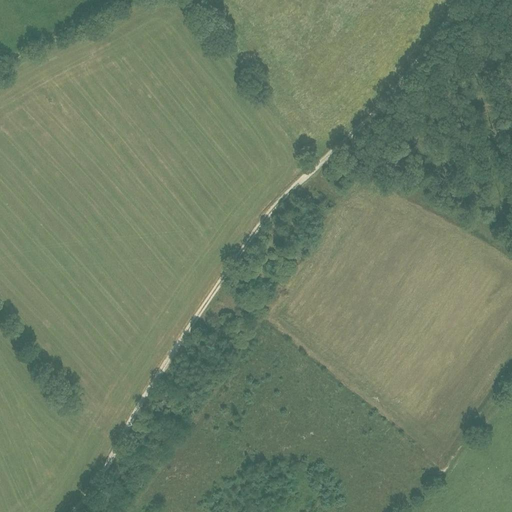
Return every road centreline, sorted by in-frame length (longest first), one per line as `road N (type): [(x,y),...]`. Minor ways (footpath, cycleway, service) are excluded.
road 1 (track): [(69,511),(251,230),(409,72),(456,0)]
road 2 (track): [(0,64),(112,0)]
